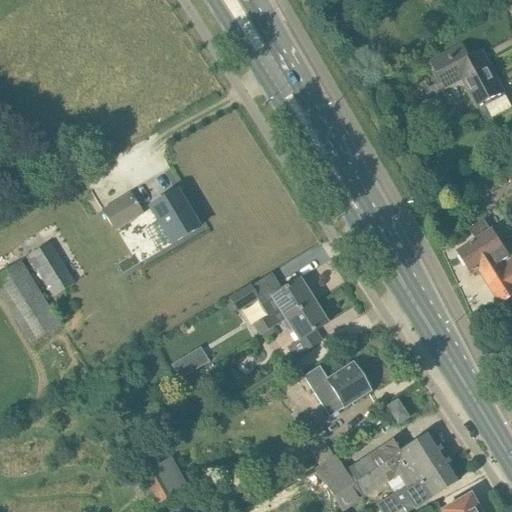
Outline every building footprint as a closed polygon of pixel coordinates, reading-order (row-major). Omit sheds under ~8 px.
[(479,106),(485,104),(504,93),(482,51),(469,58),(463,46),(432,62),(444,85),(461,76),(478,107),(479,106)] [(485,104),(479,106),(487,120),(492,117),(485,104)] [(177,191),(150,207),(172,244),(199,228),(177,191)] [(102,212),(115,232),(144,214),(131,193),(102,212)] [(137,261),(161,251),(146,218),(139,220),(140,221),(123,228),(137,261)] [(480,271),(488,283),(497,277),(506,271),(505,270),(511,265),(511,252),(508,255),(494,232),(493,233),(486,222),(471,231),(478,242),(460,254),(474,275),(480,271)] [(50,244),(29,257),(55,298),(76,285),(50,244)] [(22,262),(0,274),(0,294),(31,345),(61,326),(22,262)] [(497,277),(488,283),(503,306),(511,300),(511,265),(505,270),(506,271),(497,277)] [(261,336),(285,320),(313,302),(300,281),(271,298),(272,300),(261,307),(269,318),(255,327),(261,336)] [(229,300),(237,312),(257,300),(249,287),(229,300)] [(313,302),(285,320),(299,342),(288,349),(294,359),(322,342),(315,332),(327,324),(313,302)] [(188,355),(171,365),(179,379),(196,369),(188,355)] [(318,368),(302,378),(311,392),(329,419),(344,409),(369,392),(362,380),(355,370),(352,366),(327,382),(318,368)] [(399,424),(407,419),(397,404),(389,409),(399,424)] [(379,414),(369,420),(373,427),(383,421),(379,414)] [(326,443),(318,429),(300,439),(308,453),(326,443)] [(318,470),(315,472),(340,511),(341,511),(361,500),(385,484),(393,495),(400,490),(404,496),(451,465),(447,459),(430,433),(404,450),(397,439),(344,474),(335,460),(318,470)] [(157,466),(141,475),(153,497),(157,505),(172,497),(180,493),(188,488),(171,458),(157,466)] [(393,495),(375,507),(379,511),(398,511),(403,509),(405,511),(411,511),(461,479),(451,465),(404,496),(400,490),(393,495)] [(479,511),(470,496),(443,511),(479,511)]
